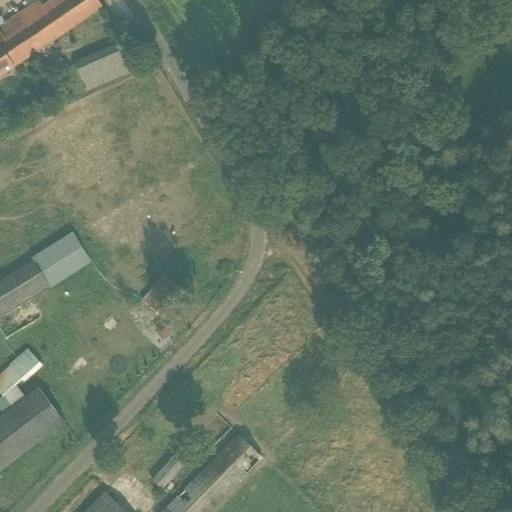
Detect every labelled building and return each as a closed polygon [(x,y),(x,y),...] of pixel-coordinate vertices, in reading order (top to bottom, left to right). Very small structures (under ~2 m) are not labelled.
[(96,0),(54,0),(43,8),(63,36),(103,9),(96,0)] [(0,78),(63,36),(43,8),(39,2),(0,27),(0,78)] [(87,92),(130,73),(117,43),(73,62),(87,92)] [(33,261),(0,280),(0,316),(50,287),(47,282),(88,258),(74,235),(32,260),(33,261)] [(186,296),(164,275),(141,300),(163,320),(186,296)] [(29,352),(10,368),(24,383),(42,367),(29,352)] [(240,437),(166,511),(211,511),(263,460),(240,437)] [(124,511),(106,494),(88,511),(124,511)]
